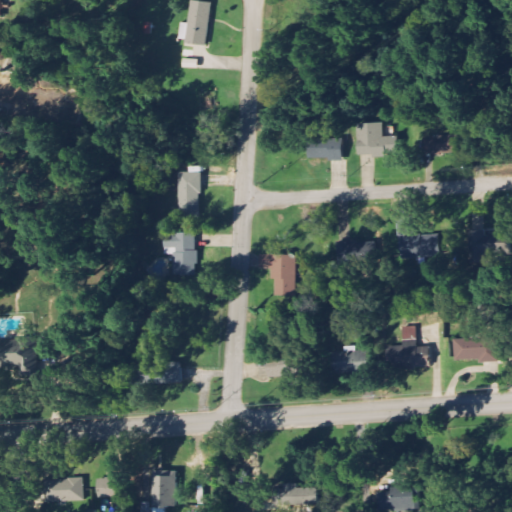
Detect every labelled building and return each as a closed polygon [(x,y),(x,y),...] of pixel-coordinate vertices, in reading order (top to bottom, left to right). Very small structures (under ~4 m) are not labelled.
[(191,0),(190,23),(181,22),(180,42),(209,44),(212,1),(191,0)] [(358,157),(397,156),(397,136),(383,137),(382,123),(357,123),(358,157)] [(456,154),(456,135),(422,136),(422,154),(456,154)] [(343,138),(308,139),(309,160),(343,159),(343,138)] [(202,171),(179,171),(178,218),(200,219),(202,171)] [(401,258),(441,257),(440,234),(416,235),(415,214),(399,215),(401,258)] [(487,262),(487,255),(510,256),(511,232),(471,230),(470,262),(487,262)] [(165,255),(173,254),(174,275),(197,274),(196,232),(173,233),(173,240),(164,241),(165,255)] [(358,260),(377,257),(374,232),(338,236),(340,257),(357,255),(358,260)] [(261,269),(276,269),(276,296),(298,296),(298,254),(261,254),(261,269)] [(404,346),(389,346),(389,367),(427,366),(427,347),(418,347),(417,326),(404,327),(404,346)] [(491,360),(490,338),(455,340),(456,361),(491,360)] [(38,376),(37,339),(0,339),(0,367),(21,367),(21,376),(38,376)] [(357,351),(357,346),(346,346),(346,352),(333,353),(334,374),(376,372),(375,350),(357,351)] [(268,359),(269,378),(291,377),(290,359),(268,359)] [(150,384),(183,383),(182,363),(149,364),(150,384)] [(179,472),(155,471),(154,508),(178,508),(179,472)] [(100,501),(121,501),(120,478),(99,479),(100,501)] [(85,479),(46,480),(47,502),(86,501),(85,479)] [(320,488),(299,489),(299,484),(284,484),(284,489),(275,490),(275,506),(320,505),(320,488)] [(380,511),(421,511),(420,487),(391,488),(391,492),(379,493),(380,511)]
